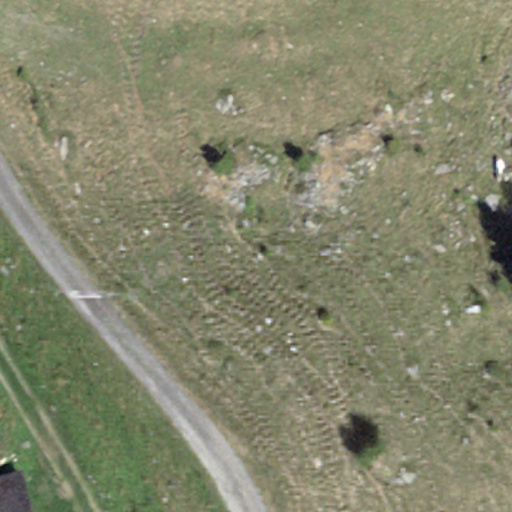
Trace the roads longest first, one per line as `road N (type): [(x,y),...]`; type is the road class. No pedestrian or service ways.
road 1 (unclassified): [(243,511),(195,437),(27,231),(0,186)]
road 2 (track): [(85,511),(0,364)]
